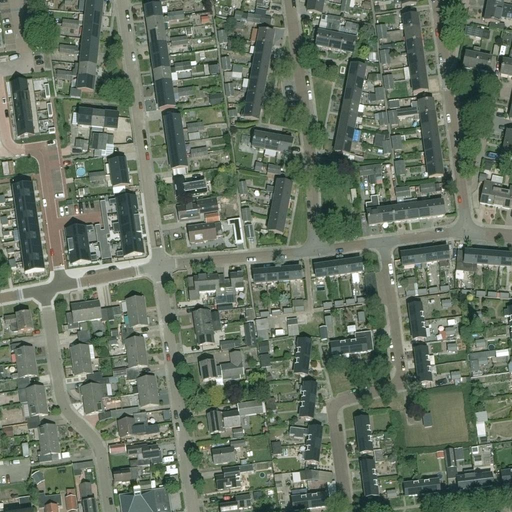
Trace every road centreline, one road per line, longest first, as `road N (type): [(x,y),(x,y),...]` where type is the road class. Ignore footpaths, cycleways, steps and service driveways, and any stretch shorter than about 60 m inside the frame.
road 1 (residential): [(345,511),(331,407),(400,385),(383,242)]
road 2 (residential): [(158,265),(121,0)]
road 3 (residential): [(313,251),(312,170),(289,0)]
road 4 (residential): [(192,511),(158,265)]
road 5 (residential): [(107,511),(92,436),(59,393),(43,289)]
road 6 (residential): [(462,193),(474,188),(498,88),(447,78)]
road 7 (residential): [(158,265),(313,251)]
road 8 (residential): [(0,131),(1,144),(40,151),(50,225)]
